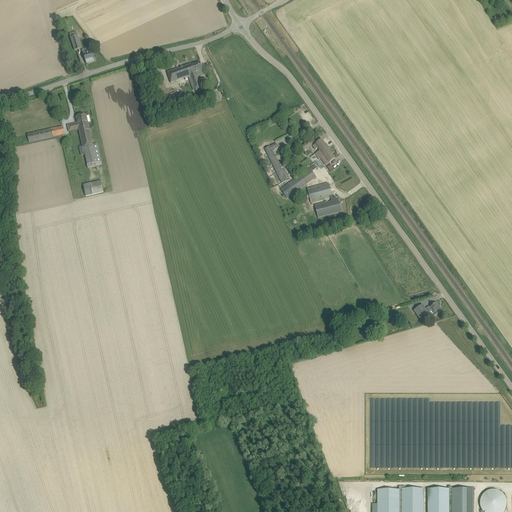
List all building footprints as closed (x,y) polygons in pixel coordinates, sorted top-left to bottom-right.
[(77,35),(70,38),(75,51),(82,48),(77,35)] [(83,53),(86,64),(95,61),(91,50),(83,53)] [(195,73),(203,70),(200,62),(191,65),(191,64),(167,73),(171,83),(191,76),(196,92),(202,91),(201,87),(201,88),(195,73)] [(139,74),(142,82),(153,77),(150,70),(139,74)] [(78,123),(68,125),(69,131),(79,129),(83,146),(79,147),(81,155),(85,154),(88,168),(96,167),(99,166),(102,165),(97,144),(93,145),(88,122),(91,122),(89,116),(86,116),(86,115),(76,117),(78,123)] [(27,134),(29,142),(65,134),(63,126),(27,134)] [(335,158),(322,140),(313,146),(315,150),(318,148),(320,151),(315,155),(319,160),(321,158),(326,165),(335,158)] [(304,151),(312,145),(309,142),(302,147),(304,151)] [(274,150),(278,148),(276,144),(265,149),(282,183),(287,181),(273,152),(275,151),(274,150)] [(310,169),(305,172),(281,190),(284,195),(283,196),(283,197),(285,196),(287,198),(316,177),(312,172),(317,169),(314,165),(310,168),(310,169)] [(101,181),(83,185),(86,196),(103,192),(101,181)] [(328,183),(307,189),(311,204),(330,198),(332,198),(328,183)] [(360,191),(287,225),(326,306),(362,289),(364,294),(408,278),(404,269),(398,272),(389,254),(380,258),(377,250),(385,245),(372,218),(363,222),(359,213),(368,209),(360,191)] [(430,308),(435,316),(442,311),(436,303),(430,308)] [(414,311),(420,319),(428,313),(423,306),(414,311)] [(383,318),(378,320),(377,318),(372,320),(374,327),(379,326),(379,324),(384,323),(383,318)] [(340,335),(342,335),(343,338),(347,337),(346,334),(347,333),(345,323),(337,325),(340,335)] [(375,329),(377,335),(385,332),(383,327),(375,329)] [(423,511),(423,489),(377,490),(377,511),(423,511)] [(483,489),(480,511),(503,511),(506,492),(483,489)] [(452,511),(452,490),(428,490),(427,511),(452,511)]
